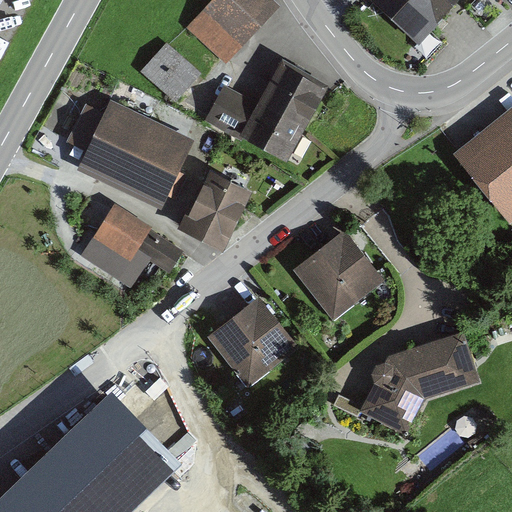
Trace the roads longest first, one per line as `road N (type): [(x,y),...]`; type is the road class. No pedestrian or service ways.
road 1 (residential): [(404,92),(395,128),(379,149),(157,329)]
road 2 (residential): [(157,329),(0,437)]
road 3 (secondary): [(82,0),(0,149)]
road 4 (residential): [(308,0),(360,68),(404,92)]
road 5 (residential): [(157,329),(187,399),(215,439)]
road 6 (residential): [(404,92),(449,87),(511,42)]
